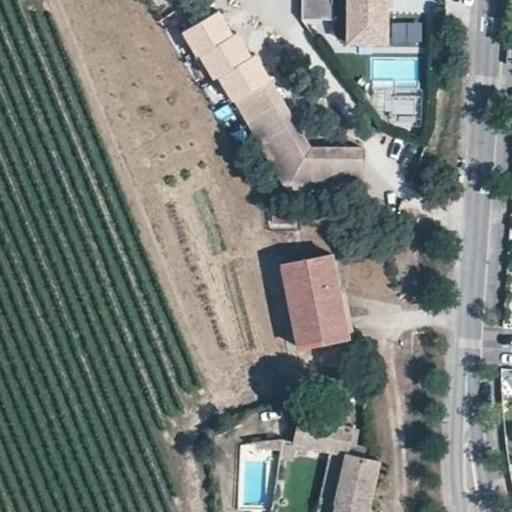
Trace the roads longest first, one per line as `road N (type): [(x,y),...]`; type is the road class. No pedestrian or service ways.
road 1 (residential): [(475,511),(470,441),(489,0)]
road 2 (unknown): [(479,239),(400,193),(372,163),(333,77),(310,47),(222,19)]
